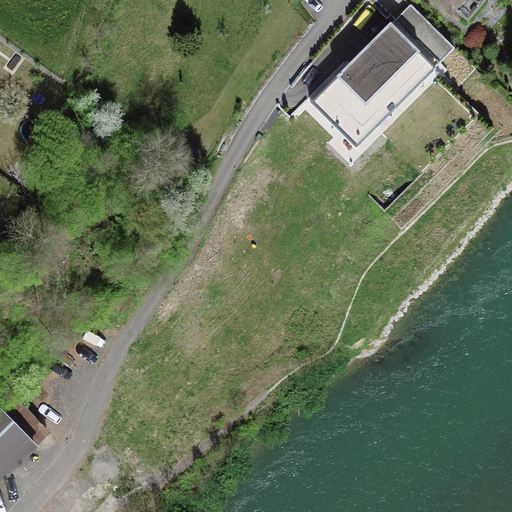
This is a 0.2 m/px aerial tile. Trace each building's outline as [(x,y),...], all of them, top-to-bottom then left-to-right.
[(437,0),(449,10),(451,9),(466,22),(484,0),(437,0)] [(389,24),(434,70),(454,51),(409,4),(389,24)] [(434,70),(389,24),(304,106),(349,153),(434,70)] [(0,260),(2,261),(9,245),(4,242),(5,241),(0,238),(0,260)] [(0,388),(0,414),(33,448),(49,432),(3,386),(0,388)] [(0,480),(33,448),(0,414),(0,480)]
